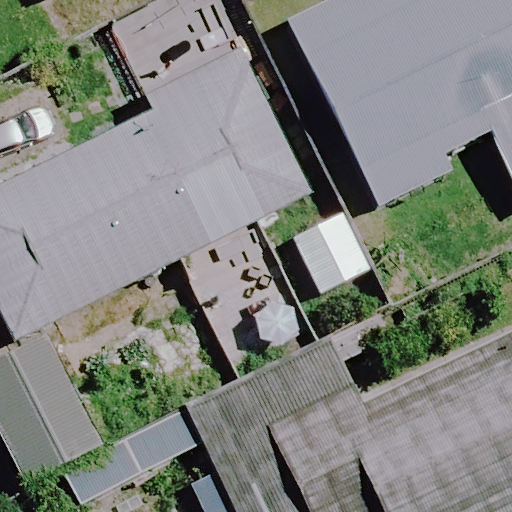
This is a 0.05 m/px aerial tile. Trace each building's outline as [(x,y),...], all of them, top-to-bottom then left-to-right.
[(70,0),(34,0),(41,13),(70,0)] [(511,0),(365,0),(289,34),(373,221),(497,165),(511,198),(511,0)] [(143,34),(165,85),(238,55),(217,3),(143,34)] [(307,207),(242,78),(0,199),(0,321),(15,353),(307,207)] [(511,511),(511,348),(357,416),(331,356),(187,419),(228,511),(511,511)] [(45,352),(0,375),(0,453),(23,498),(100,459),(45,352)]
